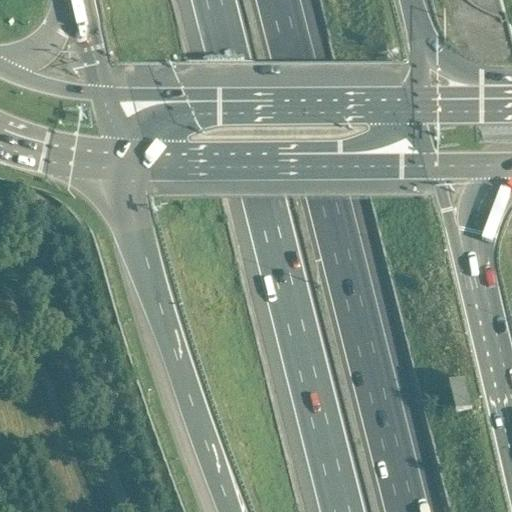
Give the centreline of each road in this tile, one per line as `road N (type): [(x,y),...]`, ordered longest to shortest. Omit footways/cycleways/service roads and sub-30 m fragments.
road 1 (motorway): [(404,511),(271,0)]
road 2 (motorway): [(204,0),(333,511)]
road 3 (motorway): [(120,169),(227,511)]
road 4 (primary): [(403,107),(171,109)]
road 5 (primary): [(279,167),(433,166)]
road 6 (motorway): [(279,167),(368,143),(403,107)]
road 7 (motorway): [(484,288),(451,229),(433,166)]
road 8 (motorway): [(484,288),(476,212),(511,170)]
road 9 (primary): [(148,168),(279,167)]
road 10 (secondary): [(0,146),(41,160),(120,169)]
road 11 (motorway): [(511,405),(484,288)]
